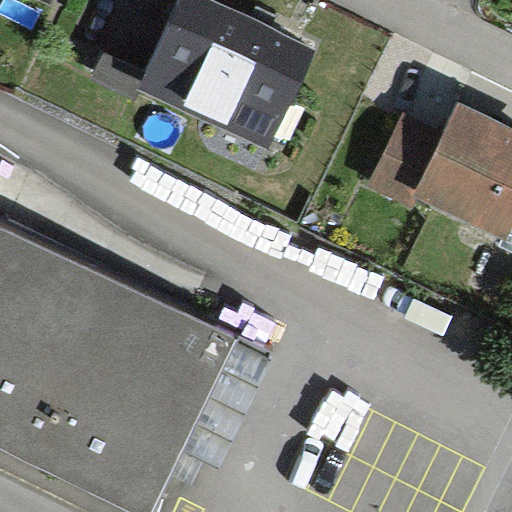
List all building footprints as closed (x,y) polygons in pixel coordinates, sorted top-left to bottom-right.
[(263,23),(213,0),(179,0),(145,73),(138,87),(142,89),(267,148),(315,48),(263,23)] [(137,100),(142,89),(138,87),(145,73),(102,51),(89,75),(137,100)] [(511,128),(458,102),(442,133),(412,195),(417,197),(502,239),(504,240),(511,224),(511,128)] [(412,195),(442,133),(404,114),(368,183),(413,206),(417,197),(412,195)] [(511,224),(504,240),(502,239),(499,246),(511,252),(511,224)] [(152,511),(183,452),(234,341),(0,226),(0,449),(127,511),(152,511)] [(270,358),(234,341),(183,452),(218,469),(270,358)]
